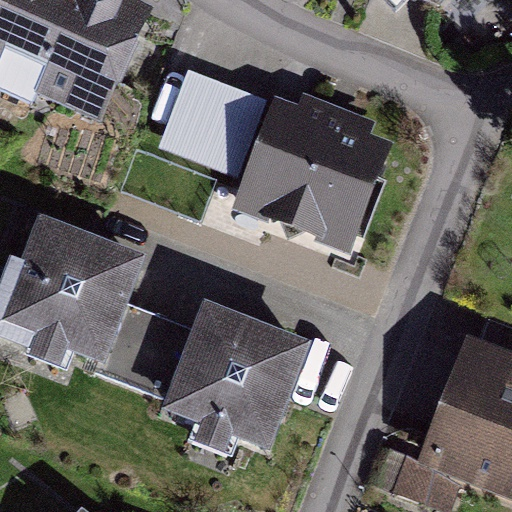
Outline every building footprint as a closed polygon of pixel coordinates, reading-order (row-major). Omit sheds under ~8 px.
[(65,0),(0,0),(0,83),(111,132),(153,38),(65,0)] [(407,0),(435,25),(458,0),(407,0)] [(235,224),(358,270),(403,153),(280,107),(273,126),(195,97),(175,149),(252,179),(235,224)] [(0,331),(0,335),(108,377),(146,277),(37,236),(0,331)] [(166,418),(276,460),(314,360),(204,319),(166,418)] [(511,511),(511,368),(478,355),(429,481),(412,474),(399,508),(410,511),(465,511),(469,503),(495,511),(511,511)]
